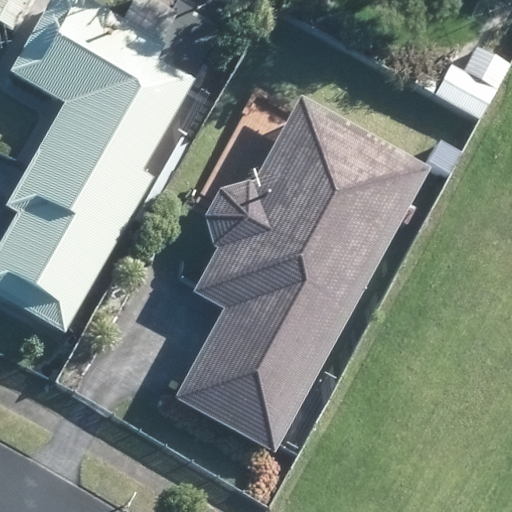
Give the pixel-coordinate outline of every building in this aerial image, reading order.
[(0,0),(0,34),(4,37),(23,0),(0,0)] [(161,59),(151,53),(58,0),(49,0),(4,83),(45,105),(57,113),(23,175),(2,211),(14,217),(0,242),(0,305),(58,338),(123,222),(142,187),(132,181),(182,93),(183,90),(153,72),(161,59)] [(480,113),(493,88),(461,72),(447,97),(480,113)] [(317,368),(393,227),(401,232),(411,214),(404,210),(421,177),(289,108),(244,192),(210,199),(201,215),(195,227),(207,256),(189,290),(184,299),(217,316),(168,407),(268,460),(274,449),(293,459),(335,377),(317,368)] [(420,169),(441,181),(447,169),(426,158),(420,169)]
